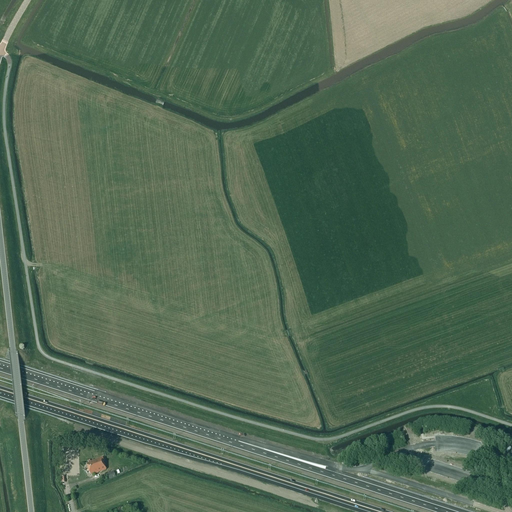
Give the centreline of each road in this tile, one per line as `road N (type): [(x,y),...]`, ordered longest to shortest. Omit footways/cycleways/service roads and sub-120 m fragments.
road 1 (motorway): [(0,389),(377,511)]
road 2 (tertiary): [(31,511),(0,237)]
road 3 (motorway): [(447,511),(215,437)]
road 4 (motorway): [(215,437),(0,368)]
road 5 (motorway): [(357,469),(215,437)]
